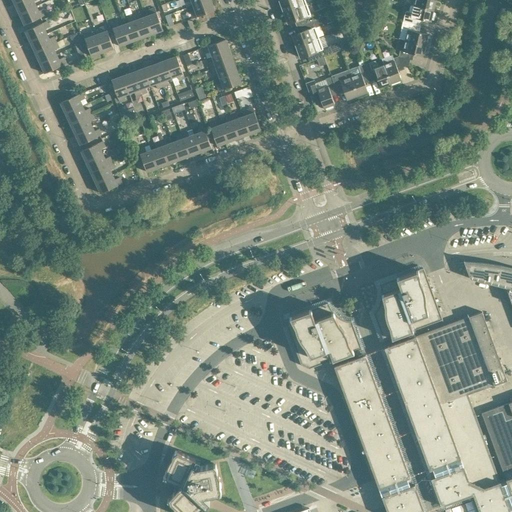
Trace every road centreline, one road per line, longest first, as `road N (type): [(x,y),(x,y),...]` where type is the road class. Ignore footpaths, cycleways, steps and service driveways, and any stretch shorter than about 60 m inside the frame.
road 1 (tertiary): [(314,219),(204,262),(147,303),(110,358),(67,453)]
road 2 (tertiary): [(80,459),(130,356),(168,310),(224,275),(321,240)]
road 3 (residential): [(284,137),(93,206),(37,92)]
road 4 (residential): [(37,92),(239,17)]
road 5 (residential): [(306,129),(428,82),(449,0)]
road 6 (tertiary): [(344,231),(489,180)]
road 7 (tertiary): [(482,163),(337,212)]
road 8 (residential): [(239,17),(284,137)]
road 9 (residential): [(306,129),(262,9)]
